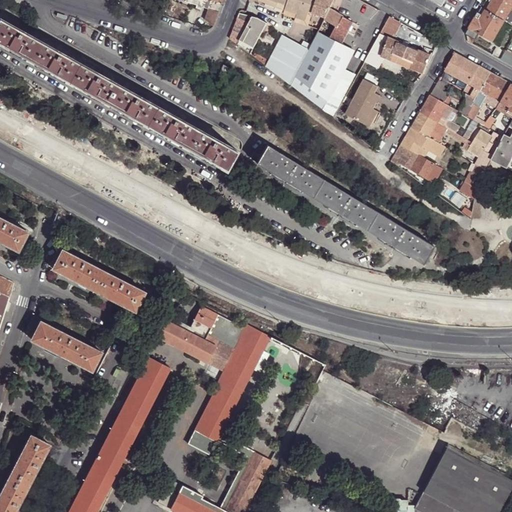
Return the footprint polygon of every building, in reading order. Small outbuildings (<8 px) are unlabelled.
[(204,18),(213,26),(222,0),(184,0),(185,0),(196,5),(196,7),(200,9),(201,6),(208,9),(204,18)] [(286,7),(267,0),(258,0),(258,1),(284,11),(286,7)] [(330,8),(334,0),(267,0),(286,7),(284,11),(297,15),(295,19),(305,22),(308,12),(312,14),(325,18),(330,8)] [(342,0),(334,0),(330,8),(336,12),(342,0)] [(511,0),(492,0),(487,10),(504,21),(510,10),(511,7),(511,0)] [(336,12),(330,8),(325,18),(324,19),(337,26),(338,27),(343,16),(336,12)] [(470,27),(478,32),(493,40),(504,21),(487,10),(484,15),(480,21),(475,18),(470,27)] [(307,27),(312,14),(308,12),(305,22),(295,19),(297,15),(284,11),(283,14),(292,18),(291,21),(307,27)] [(479,12),(475,18),(480,21),(484,15),(479,12)] [(237,19),(247,25),(252,17),(239,13),(237,19)] [(353,22),(343,16),(338,27),(347,32),(353,22)] [(379,33),(378,33),(364,62),(376,66),(383,55),(392,59),(394,54),(413,61),(411,67),(424,72),(431,55),(391,38),(401,22),(389,16),(379,33)] [(0,42),(28,58),(39,39),(0,17),(0,42)] [(247,25),(252,27),(257,18),(252,17),(247,25)] [(242,47),(250,54),(252,50),(267,23),(257,18),(252,27),(242,47)] [(237,44),(242,47),(252,27),(247,25),(237,44)] [(338,27),(337,26),(330,39),(340,44),(347,32),(338,27)] [(470,27),(467,33),(475,38),(478,32),(470,27)] [(300,79),(328,99),(343,69),(353,50),(340,44),(330,39),(317,32),(308,50),(296,75),(300,79)] [(250,54),(291,84),(296,75),(308,50),(283,35),(268,62),(252,50),(250,54)] [(68,80),(78,61),(39,39),(28,58),(68,80)] [(511,53),(506,50),(500,59),(511,65),(511,53)] [(455,53),(445,70),(469,84),(479,66),(455,53)] [(394,54),(392,59),(411,67),(413,61),(394,54)] [(107,102),(118,83),(78,61),(68,80),(107,102)] [(223,65),(218,74),(228,79),(233,70),(223,65)] [(479,66),(469,84),(475,88),(481,91),(491,72),(479,66)] [(343,69),(328,99),(338,105),(355,74),(343,69)] [(500,102),(511,84),(491,72),(481,91),(486,94),(499,102),(500,102)] [(296,88),(323,109),(328,99),(300,79),(296,88)] [(345,114),(365,124),(373,109),(381,96),(374,92),(377,86),(364,79),(345,114)] [(439,80),(430,95),(444,103),(447,97),(448,96),(446,95),(447,93),(442,90),(445,84),(439,80)] [(147,124),(157,106),(118,83),(107,102),(147,124)] [(511,83),(511,84),(500,102),(499,102),(497,106),(495,109),(511,119),(511,83)] [(475,102),(481,91),(475,88),(469,98),(475,102)] [(486,94),(481,91),(475,102),(467,116),(472,119),(485,97),(486,94)] [(499,102),(486,94),(485,97),(491,100),(489,104),(495,107),(496,105),(497,106),(499,102)] [(444,103),(430,95),(420,112),(438,122),(441,116),(448,105),(447,104),(444,103)] [(467,116),(475,102),(469,98),(467,97),(465,98),(457,111),(467,116)] [(448,119),(454,109),(448,105),(441,116),(448,119)] [(186,146),(197,128),(157,106),(147,124),(186,146)] [(373,109),(365,124),(369,126),(377,111),(373,109)] [(438,122),(420,112),(412,127),(439,143),(445,131),(465,143),(462,148),(467,151),(471,145),(472,142),(468,140),(447,127),(438,122)] [(446,122),(448,119),(441,116),(438,122),(447,127),(449,123),(446,122)] [(489,129),(494,132),(496,129),(491,126),(495,119),(490,116),(487,122),(484,126),(489,129)] [(478,123),(473,120),(466,132),(449,123),(447,127),(468,140),(478,123)] [(433,152),(439,143),(412,127),(406,136),(428,148),(433,152)] [(197,128),(186,146),(226,168),(236,150),(197,128)] [(482,152),(483,151),(489,142),(492,136),(486,133),(480,130),(472,142),(471,145),(482,152)] [(491,160),(507,167),(511,155),(511,133),(507,131),(503,137),(493,156),(491,160)] [(483,151),(493,156),(503,137),(494,132),(492,136),(489,142),(483,151)] [(428,148),(406,136),(401,145),(422,157),(428,148)] [(440,156),(445,147),(439,143),(433,152),(440,156)] [(312,196),(323,178),(267,144),(256,163),(312,196)] [(443,169),(422,157),(401,145),(392,160),(399,165),(400,164),(434,184),(443,169)] [(467,151),(479,158),(482,152),(471,145),(467,151)] [(490,159),(491,160),(493,156),(483,151),(482,152),(479,158),(475,164),(476,165),(484,170),(490,159)] [(476,189),(484,170),(476,165),(472,172),(470,171),(465,181),(476,189)] [(367,229),(378,211),(329,181),(323,178),(312,196),(367,229)] [(474,200),(476,189),(465,181),(464,182),(462,186),(459,191),(474,200)] [(378,211),(367,229),(423,263),(434,244),(378,211)] [(0,216),(0,239),(18,249),(27,231),(0,216)] [(93,288),(103,269),(62,248),(52,266),(93,288)] [(103,269),(93,288),(135,309),(143,291),(103,269)] [(0,317),(1,318),(8,296),(9,296),(13,283),(0,275),(0,317)] [(207,361),(218,340),(207,335),(217,314),(201,305),(189,325),(178,320),(177,322),(164,315),(153,334),(207,361)] [(238,338),(244,327),(217,314),(207,335),(218,340),(233,348),(235,349),(240,339),(238,338)] [(39,319),(29,338),(90,370),(100,350),(39,319)] [(216,439),(216,440),(270,336),(246,323),(246,324),(244,327),(238,338),(240,339),(235,349),(223,370),(213,389),(214,389),(194,428),(216,439)] [(218,340),(207,361),(222,369),(233,348),(218,340)] [(135,376),(123,401),(120,407),(142,418),(168,367),(144,355),(134,375),(135,376)] [(113,402),(113,407),(116,407),(119,408),(120,407),(123,401),(120,399),(118,396),(116,398),(113,402)] [(73,497),(95,509),(142,418),(120,407),(119,408),(73,497)] [(208,453),(210,449),(216,439),(194,428),(187,442),(208,453)] [(7,474),(27,484),(48,443),(29,434),(7,474)] [(210,449),(242,464),(246,456),(238,452),(238,451),(217,440),(216,440),(216,439),(210,449)] [(242,464),(220,507),(225,509),(255,452),(242,445),(238,451),(238,452),(246,456),(242,464)] [(511,479),(446,446),(416,505),(413,510),(415,511),(414,511),(497,511),(511,484),(511,479)] [(231,511),(245,511),(271,460),(255,452),(225,509),(231,511)] [(12,511),(27,484),(7,474),(0,488),(0,511),(12,511)] [(169,481),(166,487),(179,493),(182,487),(169,481)] [(182,487),(179,493),(179,494),(216,511),(231,511),(225,509),(220,507),(202,498),(203,496),(183,485),(182,487)] [(179,493),(166,487),(158,503),(171,510),(179,494),(179,493)] [(70,495),(69,493),(67,495),(65,499),(65,502),(64,503),(67,503),(69,504),(73,497),(70,495)] [(216,511),(179,494),(171,510),(175,511),(216,511)] [(93,511),(95,509),(73,497),(69,504),(65,511),(93,511)] [(408,511),(408,505),(408,499),(403,498),(400,497),(397,497),(394,499),(388,499),(387,511),(408,511)]
